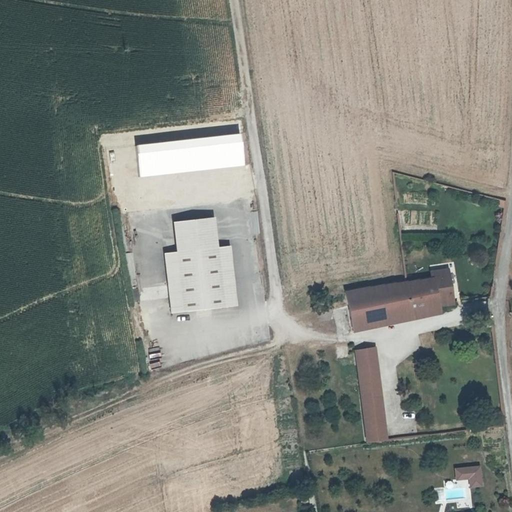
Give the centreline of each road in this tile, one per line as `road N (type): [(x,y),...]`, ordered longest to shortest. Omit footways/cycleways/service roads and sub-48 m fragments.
road 1 (track): [(232,0),(286,339),(109,396),(0,450)]
road 2 (unclassified): [(511,436),(497,311),(511,188)]
